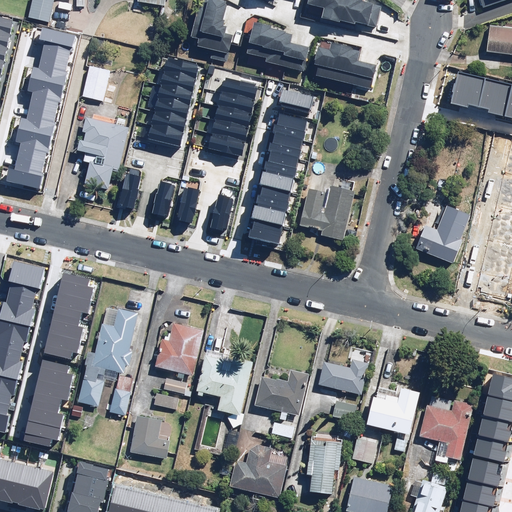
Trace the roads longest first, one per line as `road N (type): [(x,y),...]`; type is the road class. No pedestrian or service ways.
road 1 (residential): [(0,217),(363,301)]
road 2 (residential): [(431,22),(363,301)]
road 3 (residential): [(363,301),(511,337)]
